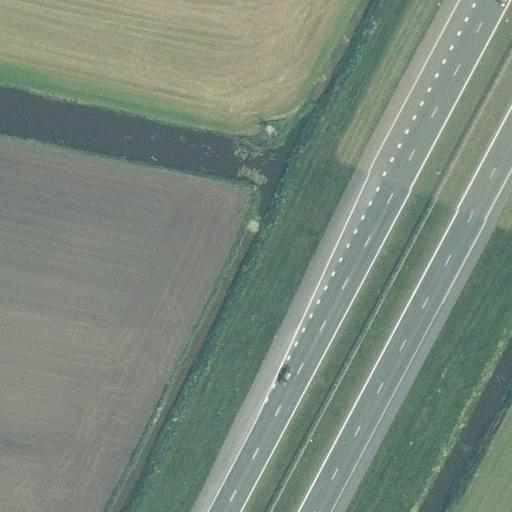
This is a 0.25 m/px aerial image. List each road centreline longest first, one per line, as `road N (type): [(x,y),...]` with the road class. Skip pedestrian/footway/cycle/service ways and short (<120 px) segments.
road 1 (motorway): [(493,0),(223,511)]
road 2 (motorway): [(313,511),(511,135)]
